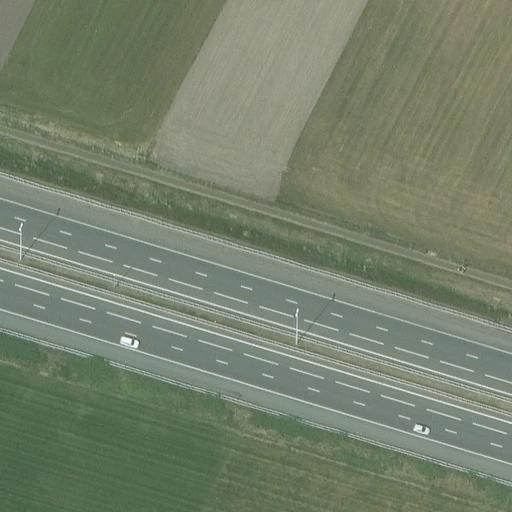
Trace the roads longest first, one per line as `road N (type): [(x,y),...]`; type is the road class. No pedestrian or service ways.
road 1 (motorway): [(511,378),(0,223)]
road 2 (motorway): [(0,290),(511,444)]
